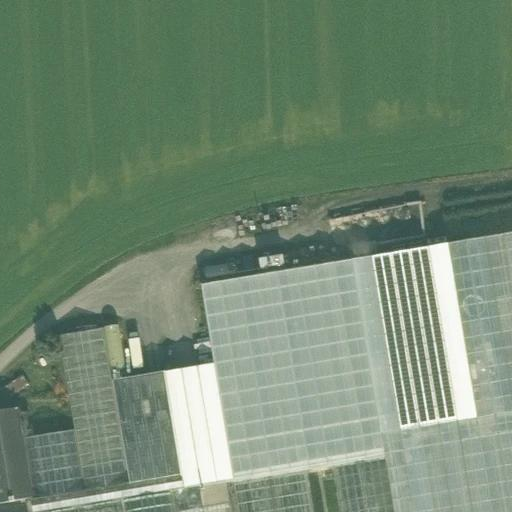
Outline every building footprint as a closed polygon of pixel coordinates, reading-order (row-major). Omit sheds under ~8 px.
[(362,255),(427,244),(420,201),(331,216),(335,237),(358,233),(362,255)] [(214,364),(165,372),(184,489),(227,481),(228,483),(233,482),(306,470),(333,465),(387,457),(396,511),(511,511),(511,233),(201,285),(214,364)] [(208,282),(233,275),(230,263),(205,269),(208,282)] [(119,326),(103,328),(110,371),(127,369),(119,326)] [(176,511),(173,490),(184,489),(165,372),(112,381),(110,371),(103,328),(59,335),(75,430),(23,438),(33,498),(32,498),(34,511),(176,511)] [(4,388),(10,397),(28,385),(22,376),(4,388)] [(0,503),(32,498),(33,498),(23,438),(18,407),(0,410),(0,503)] [(333,465),(340,511),(396,511),(387,457),(333,465)] [(233,482),(237,511),(312,511),(306,470),(233,482)] [(173,490),(176,511),(232,511),(228,483),(227,481),(184,489),(173,490)]
